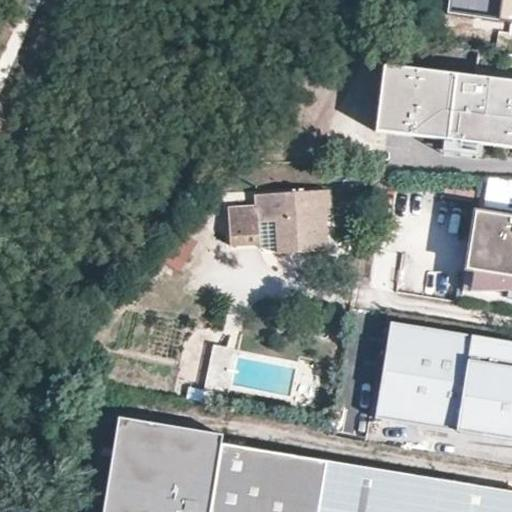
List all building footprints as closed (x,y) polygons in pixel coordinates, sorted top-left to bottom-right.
[(511,0),(447,0),(445,15),(511,24),(511,0)] [(511,80),(379,66),(372,131),(511,146),(511,80)] [(253,193),(253,199),(233,200),(235,237),(265,235),(263,218),(294,216),(296,251),(335,248),(332,213),(335,213),(334,189),(253,193)] [(511,217),(471,211),(462,269),(511,277),(511,217)] [(163,264),(181,274),(199,243),(182,233),(163,264)] [(346,272),(343,286),(352,287),(354,273),(346,272)] [(511,332),(389,312),(373,409),(511,431),(511,332)] [(209,511),(221,446),(124,430),(110,511),(209,511)] [(290,511),(299,459),(221,446),(209,511),(290,511)] [(443,511),(448,484),(299,459),(290,511),(443,511)] [(511,511),(511,493),(448,484),(443,511),(511,511)]
